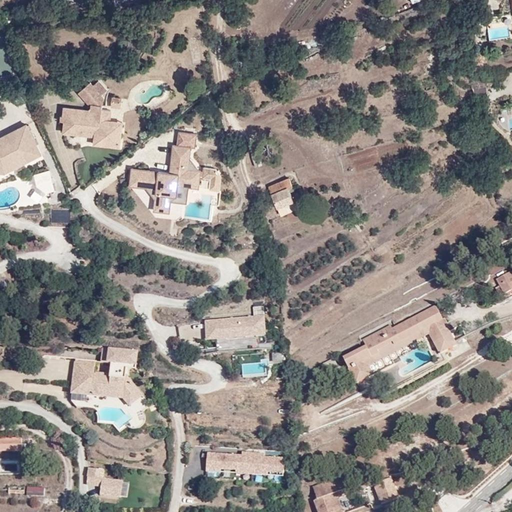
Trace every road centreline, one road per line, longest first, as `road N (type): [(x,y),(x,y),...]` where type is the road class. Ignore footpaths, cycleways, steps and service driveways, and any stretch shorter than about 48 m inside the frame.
road 1 (unknown): [(0,403),(59,421),(77,438),(85,511)]
road 2 (track): [(224,0),(219,73),(234,136)]
road 3 (unknown): [(0,217),(53,240),(0,267)]
